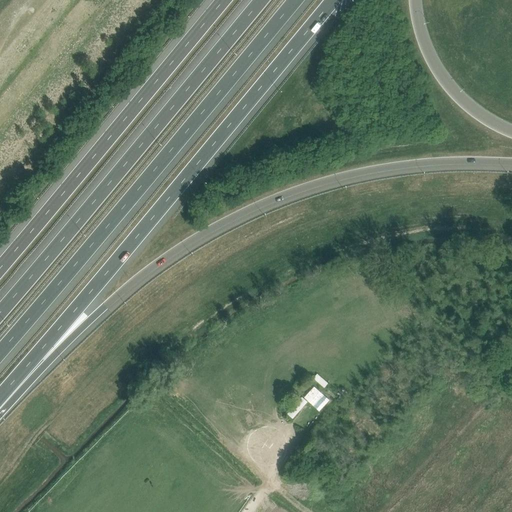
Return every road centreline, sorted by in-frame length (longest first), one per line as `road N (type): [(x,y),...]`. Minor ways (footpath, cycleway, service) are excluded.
road 1 (motorway): [(0,402),(182,245),(272,198),(371,169),(511,161)]
road 2 (motorway): [(0,397),(336,0)]
road 3 (motorway): [(0,353),(296,0)]
road 4 (motorway): [(260,0),(0,310)]
road 5 (motorway): [(220,0),(0,267)]
road 6 (motorway): [(511,132),(449,87),(424,45),(414,0)]
